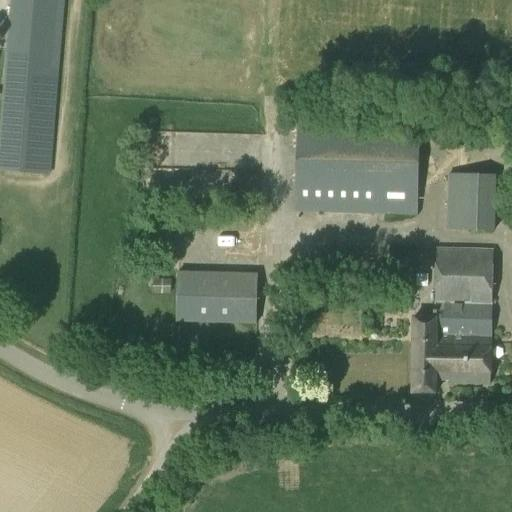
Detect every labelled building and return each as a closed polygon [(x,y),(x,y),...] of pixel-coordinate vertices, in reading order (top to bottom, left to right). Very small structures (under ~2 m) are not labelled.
[(57,0),(10,0),(0,128),(0,172),(43,175),(57,0)] [(417,215),(420,114),(297,110),(294,212),(417,215)] [(494,231),(496,174),(447,173),(446,230),(494,231)] [(492,303),(493,250),(435,249),(434,301),(435,301),(435,315),(414,317),(412,392),(436,392),(436,377),(447,377),(447,382),(489,383),(489,364),(491,303),(492,303)] [(256,325),(257,273),(177,271),(176,323),(256,325)] [(170,294),(170,278),(153,278),(152,293),(170,294)]
